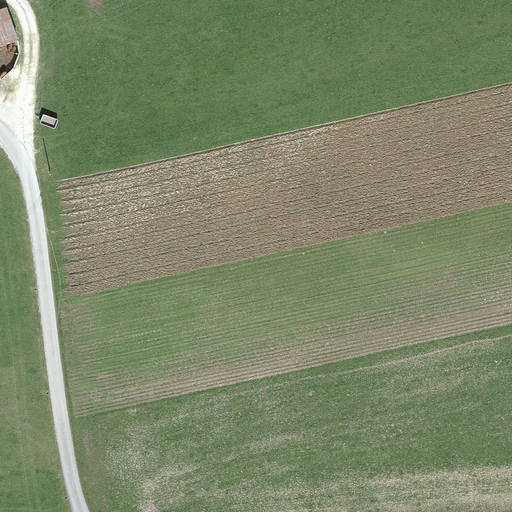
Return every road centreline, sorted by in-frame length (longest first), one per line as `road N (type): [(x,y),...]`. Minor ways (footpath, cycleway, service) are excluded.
road 1 (track): [(80,511),(66,462),(30,185),(19,142),(0,129)]
road 2 (track): [(14,0),(28,28),(30,59),(19,142)]
